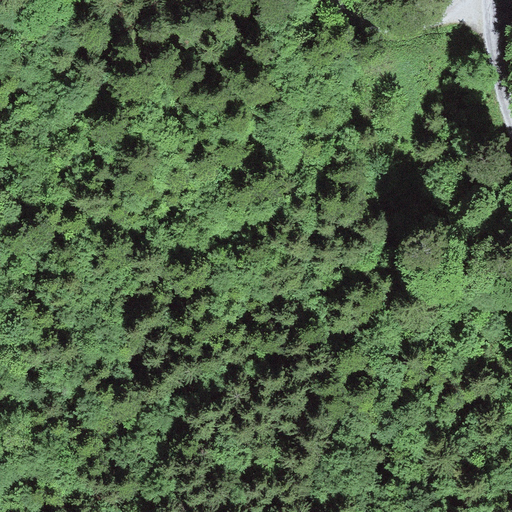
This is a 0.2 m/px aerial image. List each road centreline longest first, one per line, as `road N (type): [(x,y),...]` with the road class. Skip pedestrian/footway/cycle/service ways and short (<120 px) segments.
road 1 (track): [(486,0),(483,73),(498,170),(511,195)]
road 2 (track): [(319,0),(410,29),(485,27)]
